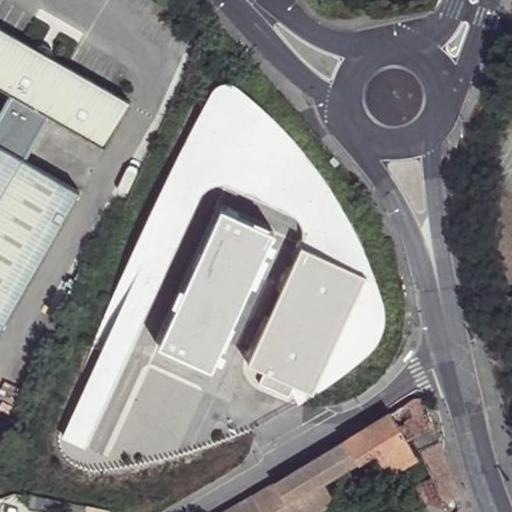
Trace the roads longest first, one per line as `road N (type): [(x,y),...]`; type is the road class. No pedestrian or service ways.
road 1 (residential): [(192,511),(451,359)]
road 2 (tertiary): [(363,140),(441,297)]
road 3 (tertiary): [(441,297),(431,135)]
road 4 (tertiary): [(496,511),(451,359)]
road 5 (tertiary): [(236,0),(292,72),(345,111)]
